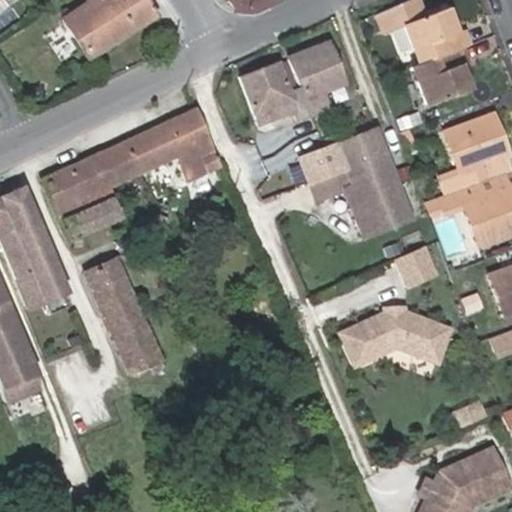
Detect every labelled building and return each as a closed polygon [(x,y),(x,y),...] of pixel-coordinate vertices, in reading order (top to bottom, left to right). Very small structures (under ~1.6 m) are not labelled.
[(156,16),(145,0),(89,0),(60,19),(86,60),(156,16)] [(466,46),(461,31),(457,32),(451,35),(448,24),(443,10),(402,25),(411,50),(417,48),(423,62),(459,49),(466,46)] [(457,32),(454,21),(448,24),(451,35),(457,32)] [(345,85),(329,43),(285,59),(298,91),(289,94),(295,109),(304,105),(308,116),(328,109),(322,94),(345,85)] [(423,62),(417,48),(411,50),(417,65),(423,62)] [(460,78),(456,67),(462,65),(465,64),(459,49),(423,62),(417,65),(415,65),(420,79),(414,81),(425,108),(465,93),(460,78)] [(289,94),(276,62),(237,77),(256,125),(293,112),(296,121),(308,116),(304,105),(295,109),(289,94)] [(420,79),(415,65),(409,68),(414,81),(420,79)] [(466,76),(462,65),(456,67),(460,78),(466,76)] [(218,167),(193,108),(87,157),(103,191),(107,190),(106,189),(175,157),(185,182),(218,167)] [(508,157),(492,114),(441,133),(456,173),(437,180),(443,195),(502,174),(509,171),(504,158),(508,157)] [(373,130),(296,159),(313,202),(343,191),(361,239),(408,221),(373,130)] [(120,218),(107,190),(103,191),(87,157),(40,179),(68,242),(70,242),(75,252),(87,248),(83,235),(120,218)] [(511,170),(509,171),(502,174),(508,187),(511,186),(511,170)] [(443,195),(437,197),(443,214),(460,207),(476,248),(511,234),(511,188),(511,186),(508,187),(502,174),(443,195)] [(59,290),(17,186),(0,194),(0,246),(24,306),(59,290)] [(433,276),(421,247),(393,260),(405,287),(433,276)] [(160,361),(115,258),(82,273),(127,376),(160,361)] [(511,265),(485,275),(501,319),(511,314),(511,265)] [(8,316),(0,296),(0,319),(8,316)] [(479,308),(474,296),(461,301),(465,312),(479,308)] [(400,315),(402,311),(402,307),(380,309),(380,313),(382,317),(400,315)] [(442,347),(448,329),(402,311),(400,315),(382,317),(380,313),(335,334),(351,368),(393,349),(421,360),(428,342),(442,347)] [(39,388),(8,316),(0,319),(0,395),(3,404),(39,388)] [(511,328),(487,338),(494,358),(511,351),(511,328)] [(435,365),(442,347),(428,342),(421,360),(435,365)] [(483,417),(476,402),(449,415),(456,430),(483,417)] [(511,408),(500,413),(507,433),(511,430),(511,408)] [(508,489),(489,448),(437,472),(432,481),(423,501),(417,511),(465,511),(469,506),(508,489)] [(423,501),(432,481),(421,476),(412,496),(423,501)]
